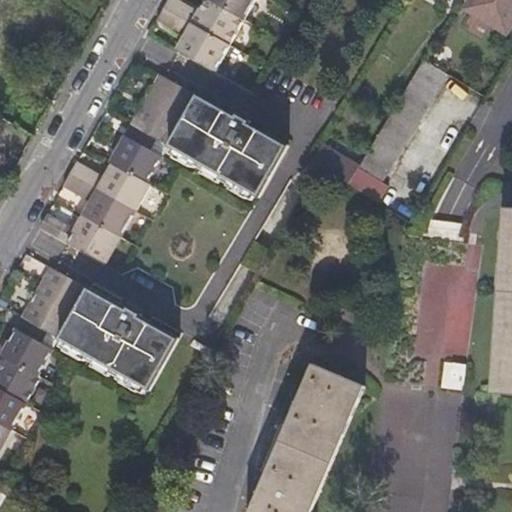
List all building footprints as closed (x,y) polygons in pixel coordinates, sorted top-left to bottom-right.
[(230,43),(245,18),(213,0),(206,0),(199,12),(177,0),(168,0),(165,7),(230,43)] [(255,0),(213,0),(245,18),(255,0)] [(511,0),(471,0),(466,9),(505,32),(511,21),(511,0)] [(214,69),(230,43),(165,7),(159,19),(187,35),(178,49),(214,69)] [(382,185),(448,75),(424,60),(359,167),(357,170),(382,185)] [(133,125),(159,139),(170,146),(171,146),(199,95),(162,74),(133,125)] [(199,95),(171,146),(261,196),(290,144),(251,123),(253,121),(240,113),(238,115),(200,94),(199,95)] [(149,183),(165,155),(154,149),(159,139),(133,125),(112,162),(115,164),(149,183)] [(321,169),(348,185),(357,170),(359,167),(322,146),(312,164),(321,169)] [(70,175),(137,211),(152,184),(149,183),(115,164),(106,179),(78,162),(70,175)] [(85,216),(122,236),(137,211),(70,175),(65,184),(63,187),(92,204),(85,216)] [(511,511),(511,210),(503,210),(490,396),(511,397),(511,511)] [(48,214),(41,227),(107,264),(122,236),(85,216),(76,230),(48,214)] [(21,316),(51,332),(63,339),(90,288),(50,265),(21,316)] [(90,288),(63,339),(152,390),(182,338),(142,316),(144,313),(130,305),(129,308),(91,287),(90,288)] [(4,355),(43,376),(57,349),(45,342),(51,332),(21,316),(1,353),(4,355)] [(0,386),(30,403),(45,377),(43,376),(4,355),(0,362),(0,386)] [(464,388),(465,363),(445,361),(443,387),(464,388)] [(311,511),(365,387),(313,365),(249,511),(311,511)] [(0,420),(16,429),(30,403),(0,386),(0,420)] [(0,457),(16,429),(0,420),(0,457)]
